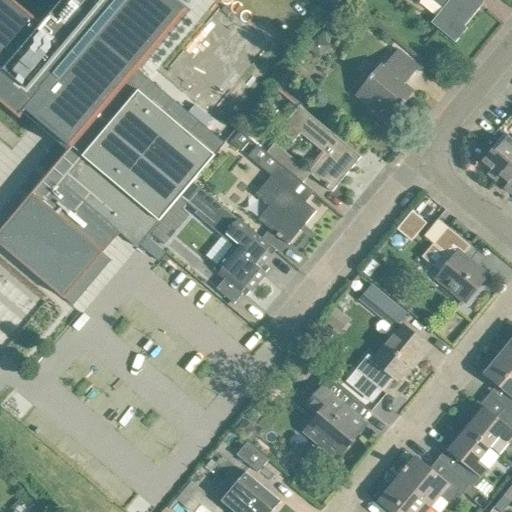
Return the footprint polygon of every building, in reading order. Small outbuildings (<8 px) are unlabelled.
[(11,0),(0,0),(0,101),(21,119),(27,111),(71,149),(0,232),(0,244),(64,299),(120,233),(138,248),(151,233),(165,216),(228,141),(140,67),(187,11),(187,10),(187,9),(176,0),(61,0),(41,24),(11,0)] [(479,0),(417,0),(419,2),(420,0),(430,0),(448,14),(437,28),(456,43),(468,28),(465,26),(482,6),(481,5),(480,7),(477,4),(479,0)] [(319,35),(308,48),(321,60),(332,46),(319,35)] [(404,85),(418,68),(396,50),(382,69),(379,66),(357,94),(371,105),(375,100),(395,117),(414,93),(404,85)] [(332,159),(315,178),(332,192),(361,157),(311,115),(318,107),(309,100),(302,108),(300,106),(279,131),(293,143),(301,133),(332,159)] [(511,139),(499,129),(485,146),(491,151),(482,162),(492,170),(488,174),(496,182),(500,177),(500,176),(510,163),(511,165),(511,139)] [(240,131),(231,142),(242,151),(251,140),(240,131)] [(266,153),(281,166),(303,183),(311,173),(275,143),(266,153)] [(511,165),(510,163),(500,176),(500,177),(508,183),(504,188),(511,194),(511,165)] [(317,211),(305,202),(314,192),(303,183),(281,166),(255,197),(268,208),(258,221),(280,239),(281,238),(289,245),(290,244),(286,241),(303,221),(306,224),(317,211)] [(275,251),(276,250),(246,225),(194,183),(182,198),(198,211),(197,213),(224,236),(226,234),(236,242),(214,269),(227,280),(218,290),(234,304),(243,293),(247,296),(269,268),(263,263),(274,249),(275,250),(274,251),(275,251)] [(413,210),(397,228),(411,240),(427,221),(413,210)] [(165,216),(151,233),(168,248),(183,230),(165,216)] [(487,278),(462,257),(471,246),(438,219),(424,237),(440,249),(451,259),(436,276),(448,286),(464,298),(459,305),(462,302),(465,304),(487,278)] [(374,288),(362,302),(396,330),(407,316),(374,288)] [(342,294),(335,303),(341,308),(349,299),(342,294)] [(336,308),(325,321),(340,334),(351,320),(336,308)] [(369,355),(356,370),(383,391),(394,378),(398,381),(418,356),(421,359),(430,348),(414,335),(403,326),(375,360),(369,355)] [(511,359),(504,352),(485,374),(509,394),(501,404),(505,408),(511,413),(511,359)] [(0,427),(86,490),(107,461),(6,387),(0,394),(0,427)] [(358,434),(365,426),(366,425),(342,404),(322,387),(308,404),(319,414),(305,431),(323,446),(338,459),(358,434)] [(508,444),(511,438),(511,413),(505,408),(497,417),(485,407),(478,416),(472,411),(467,411),(458,422),(466,429),(488,448),(498,436),(508,444)] [(245,419),(236,430),(247,439),(256,428),(245,419)] [(477,461),(488,448),(466,429),(448,451),(460,462),(452,471),(450,469),(468,485),(471,488),(486,469),(477,461)] [(233,434),(224,445),(236,455),(245,444),(233,434)] [(245,444),(236,455),(258,473),(269,460),(247,443),(245,444)] [(468,485),(450,469),(442,479),(416,458),(408,468),(406,467),(403,471),(405,472),(398,481),(428,506),(437,495),(451,506),(468,485)] [(246,472),(221,500),(234,511),(272,511),(282,501),(281,501),(265,489),(246,472)] [(423,511),(428,506),(398,481),(380,502),(391,511),(423,511)] [(499,511),(502,511),(511,500),(504,494),(494,507),(499,511)]
